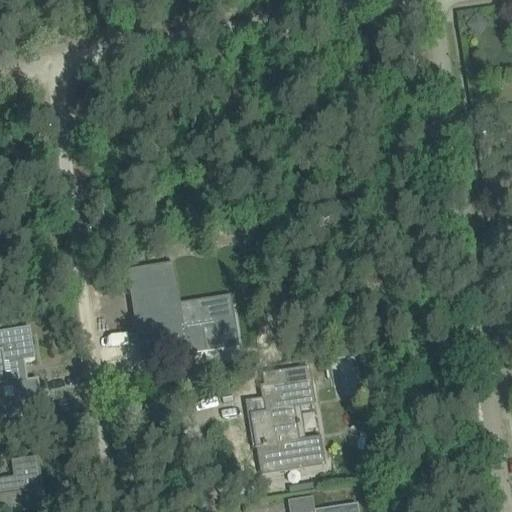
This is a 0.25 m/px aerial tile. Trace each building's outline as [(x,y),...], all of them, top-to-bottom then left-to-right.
[(508,196),(485,199),(486,205),(509,202),(508,196)] [(147,270),(126,273),(126,275),(127,274),(128,277),(127,277),(130,296),(131,296),(134,314),(133,314),(136,329),(136,332),(139,332),(165,328),(166,339),(169,339),(173,360),(239,349),(238,342),(237,342),(237,338),(231,298),(229,298),(215,300),(211,301),(203,302),(197,303),(193,304),(193,303),(189,304),(190,304),(181,306),(181,305),(180,306),(176,306),(172,307),(171,307),(171,303),(171,302),(169,289),(153,292),(150,270),(147,270)] [(0,332),(0,404),(2,405),(4,419),(23,416),(43,413),(41,399),(38,380),(27,382),(24,363),(34,361),(30,329),(10,331),(0,332)] [(265,413),(249,416),(250,420),(251,425),(252,434),(254,446),(254,448),(255,450),(256,450),(260,477),(325,467),(320,438),(316,439),(317,439),(305,441),(301,441),(299,441),(299,440),(298,440),(296,428),(299,427),(298,423),(296,423),(294,411),(294,409),(295,409),(300,408),(311,406),(311,407),(315,406),(309,368),(261,376),(263,387),(259,388),(260,390),(261,390),(262,399),(261,399),(261,400),(261,402),(263,402),(265,413)] [(355,369),(333,373),(337,397),(359,393),(355,369)] [(45,509),(38,459),(11,462),(13,481),(0,483),(0,511),(29,511),(45,509)]
